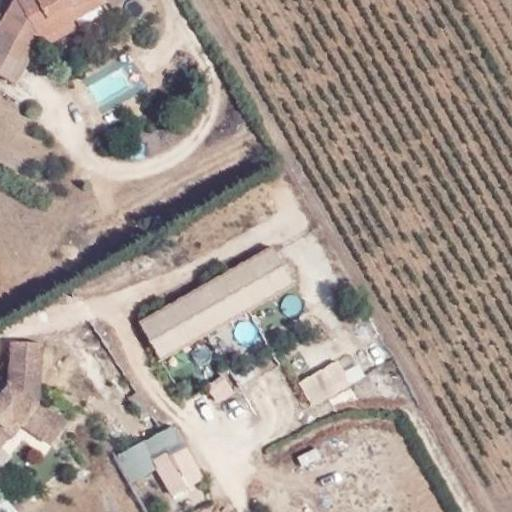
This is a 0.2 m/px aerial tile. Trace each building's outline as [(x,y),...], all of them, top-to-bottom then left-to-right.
[(71,23),(102,8),(97,0),(15,0),(0,26),(0,78),(14,86),(40,42),(45,48),(75,34),(71,23)] [(287,285),(269,253),(139,329),(176,392),(258,345),(239,313),(287,285)] [(304,368),(336,357),(330,339),(298,349),(304,368)] [(49,447),(63,427),(34,407),(40,350),(12,349),(10,392),(0,400),(0,444),(18,425),(49,447)] [(311,405),(353,383),(340,359),(298,381),(311,405)] [(225,372),(206,384),(218,401),(237,389),(225,372)] [(175,422),(114,453),(128,481),(156,467),(170,495),(204,477),(175,422)]
